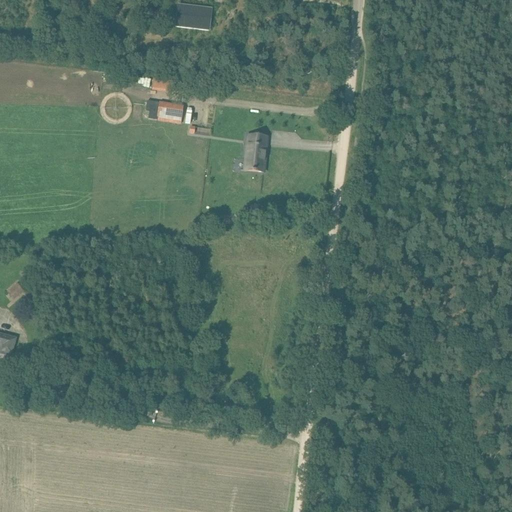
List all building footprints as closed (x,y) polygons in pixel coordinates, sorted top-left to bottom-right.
[(209,31),(211,10),(178,6),(176,27),(209,31)] [(154,79),(152,90),(178,93),(179,82),(154,79)] [(184,107),(147,101),(145,112),(149,113),(148,120),(181,125),(184,107)] [(197,131),(208,133),(208,134),(210,134),(211,130),(190,127),(189,134),(195,135),(195,132),(196,133),(197,131)] [(246,171),(263,173),(264,161),(263,161),(263,157),(265,157),(266,147),(264,147),(265,139),(267,139),(267,138),(248,137),(245,160),(247,161),(246,171)] [(14,300),(24,292),(17,284),(7,293),(14,300)] [(34,306),(43,298),(33,286),(24,294),(34,306)] [(26,316),(34,325),(44,317),(37,308),(26,316)] [(0,348),(1,349),(0,352),(11,355),(15,339),(0,335),(0,348)]
